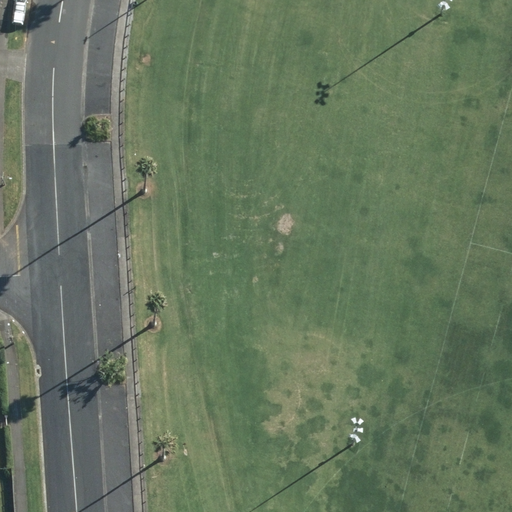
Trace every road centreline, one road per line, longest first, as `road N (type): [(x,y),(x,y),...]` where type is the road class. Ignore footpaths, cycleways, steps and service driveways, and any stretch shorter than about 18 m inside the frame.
road 1 (residential): [(61,0),(52,136),(60,270)]
road 2 (residential): [(60,270),(75,511)]
